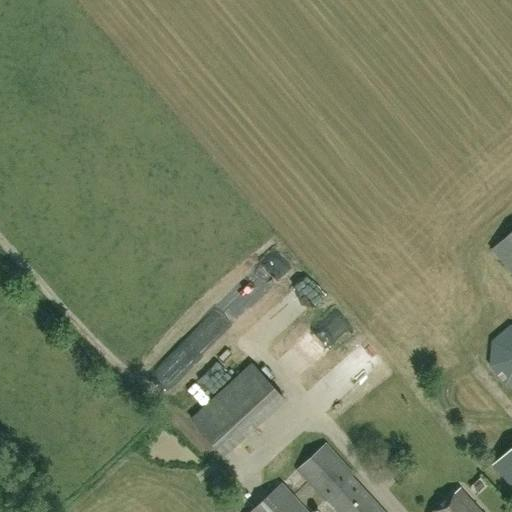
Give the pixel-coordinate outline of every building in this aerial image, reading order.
[(511,270),(511,229),(492,247),(511,270)] [(285,307),(258,333),(272,347),(299,321),(285,307)] [(357,337),(341,319),(297,358),(313,376),(357,337)] [(511,368),(511,338),(497,352),(511,368)] [(361,357),(330,387),(342,400),(374,370),(361,357)] [(228,387),(192,419),(224,454),(260,422),(228,387)] [(338,511),(386,511),(353,475),(356,473),(326,442),(298,468),(338,511)] [(511,485),(511,446),(492,463),(511,485)] [(309,511),(282,481),(248,511),(309,511)] [(483,511),(460,486),(431,511),(483,511)]
